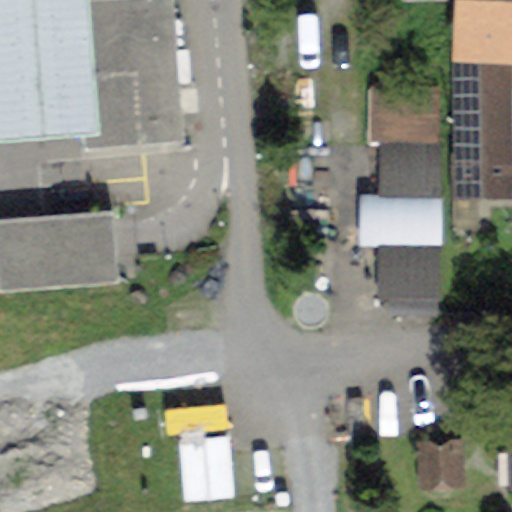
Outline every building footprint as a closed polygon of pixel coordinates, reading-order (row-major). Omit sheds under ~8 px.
[(0,0),(0,147),(83,141),(70,0),(0,0)] [(70,0),(83,141),(84,154),(184,146),(172,0),(70,0)] [(511,0),(469,0),(468,51),(511,51),(511,0)] [(460,68),(462,160),(455,160),(455,192),(506,191),(508,148),(504,68),(460,68)] [(369,198),(368,243),(434,244),(435,199),(369,198)] [(114,216),(0,225),(0,297),(119,288),(114,216)]
